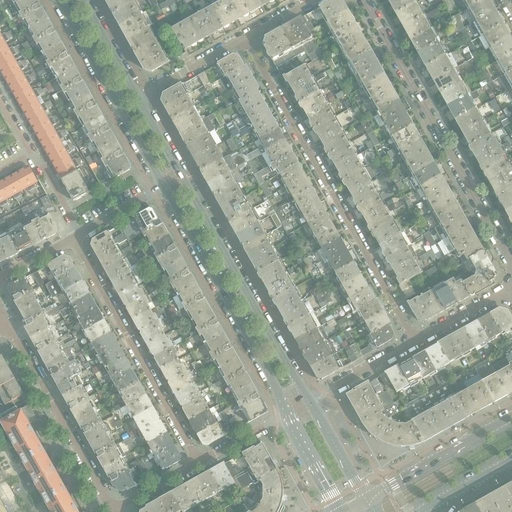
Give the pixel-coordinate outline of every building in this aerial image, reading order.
[(47,20),(36,0),(24,0),(16,5),(21,13),(19,14),(24,22),(25,21),(30,29),(47,20)] [(104,0),(113,14),(134,2),(137,0),(104,0)] [(175,4),(172,0),(169,0),(159,5),(161,10),(161,11),(165,9),(170,6),(172,5),(175,4)] [(248,16),(249,14),(241,0),(225,0),(212,8),(223,28),(225,28),(228,27),(229,25),(243,17),(245,17),(248,16)] [(241,0),(249,14),(250,13),(251,14),(254,12),(255,10),(269,3),(271,3),(274,1),(274,0),(241,0)] [(354,24),(348,12),(341,0),(337,0),(336,1),(335,0),(333,0),(320,8),(335,35),(354,24)] [(415,4),(413,0),(388,0),(393,9),(393,10),(394,13),(396,14),(396,15),(415,4)] [(483,0),(461,0),(467,9),(483,0)] [(501,25),(493,10),(487,0),(483,0),(467,9),(482,36),(501,25)] [(451,10),(453,4),(454,4),(452,1),(444,5),(448,12),(451,10)] [(141,15),(145,12),(150,10),(148,6),(139,11),(134,2),(113,14),(134,52),(155,40),(141,15)] [(173,13),(178,10),(175,4),(172,5),(170,6),(173,13)] [(430,30),(415,4),(396,15),(397,15),(396,17),(398,20),(399,20),(408,35),(407,37),(409,39),(411,40),(410,41),(430,30)] [(222,30),(223,29),(223,28),(212,8),(185,23),(197,43),(199,43),(202,41),(203,40),(217,32),(219,32),(222,30)] [(13,19),(9,13),(11,11),(10,9),(3,12),(10,24),(19,19),(17,17),(13,19)] [(165,18),(165,17),(163,14),(155,18),(157,22),(165,18)] [(317,34),(309,21),(312,19),(309,14),(301,18),(304,22),(313,40),(316,38),(315,35),(317,34)] [(464,28),(457,15),(451,18),(455,26),(458,31),(459,31),(464,28)] [(156,23),(159,28),(168,23),(165,18),(157,22),(156,23)] [(313,40),(304,22),(301,18),(280,30),(293,52),(302,47),(303,48),(312,62),(322,56),(313,40)] [(61,44),(47,20),(30,29),(34,38),(33,38),(37,46),(39,45),(43,53),(61,44)] [(197,43),(185,23),(172,30),(173,31),(179,44),(184,52),(187,50),(186,49),(191,46),(193,47),(196,45),(197,43)] [(369,50),(363,39),(354,24),(335,35),(350,62),(369,50)] [(511,53),(511,43),(508,36),(501,25),(482,36),(489,49),(497,62),(511,53)] [(458,31),(455,26),(450,29),(453,34),(458,31)] [(445,57),(433,36),(439,33),(436,27),(430,30),(410,41),(411,42),(411,43),(413,46),(414,47),(423,61),(422,63),(424,66),(425,66),(425,67),(445,57)] [(471,42),(464,28),(459,31),(460,35),(466,45),(471,42)] [(293,52),(280,30),(268,36),(269,36),(266,38),(264,46),(265,48),(264,48),(273,63),(293,52)] [(0,41),(12,35),(11,31),(5,34),(4,34),(1,35),(0,33),(0,41)] [(179,44),(173,31),(169,33),(175,46),(179,44)] [(0,50),(7,46),(5,43),(8,41),(8,40),(14,37),(12,35),(0,41),(0,50)] [(164,56),(155,40),(134,52),(144,70),(151,72),(176,58),(173,53),(167,55),(164,56)] [(74,68),(61,44),(43,53),(48,62),(46,63),(51,71),(52,70),(57,78),(74,68)] [(0,58),(20,48),(18,45),(12,48),(12,47),(9,49),(7,46),(0,50),(0,58)] [(0,68),(14,60),(12,56),(16,54),(22,50),(20,48),(0,58),(0,68)] [(482,53),(487,50),(486,48),(481,51),(480,49),(473,53),(475,57),(482,53)] [(384,76),(377,65),(369,50),(350,62),(356,73),(364,87),(384,76)] [(471,58),(468,52),(463,55),(467,61),(471,58)] [(511,87),(511,53),(497,62),(504,75),(508,82),(504,85),(507,91),(511,87)] [(252,78),(245,66),(244,64),(242,65),(238,58),(233,56),(216,66),(223,79),(225,78),(232,90),(252,78)] [(459,83),(445,57),(425,67),(426,68),(426,70),(427,72),(429,73),(437,88),(437,89),(438,92),(440,93),(440,94),(459,83)] [(336,70),(330,59),(330,58),(325,60),(332,72),(336,70)] [(3,76),(26,63),(25,60),(21,62),(20,61),(16,63),(14,60),(0,68),(2,73),(2,76),(3,76)] [(23,74),(20,70),(24,68),(28,65),(26,63),(3,76),(4,78),(5,78),(8,83),(23,74)] [(312,81),(305,67),(304,66),(302,68),(292,73),(284,78),(287,83),(289,83),(296,97),(296,99),(298,103),(299,103),(299,104),(304,101),(319,93),(312,81)] [(88,93),(74,68),(57,78),(62,87),(60,87),(65,95),(66,94),(71,102),(88,93)] [(289,68),(279,73),(282,79),(284,78),(292,73),(289,68)] [(40,78),(46,73),(44,69),(43,70),(37,73),(40,78)] [(334,77),(330,69),(325,72),(330,80),(334,77)] [(492,81),(485,69),(480,71),(481,72),(487,84),(492,81)] [(210,86),(203,73),(197,76),(200,81),(204,89),(210,86)] [(10,90),(34,77),(32,74),(28,76),(28,75),(24,77),(23,74),(8,83),(10,87),(10,90)] [(398,101),(391,90),(384,76),(364,87),(376,109),(377,111),(378,112),(398,101)] [(30,88),(28,84),(32,82),(32,81),(35,79),(34,77),(10,90),(12,92),(13,92),(15,96),(30,88)] [(260,92),(252,78),(232,90),(239,102),(237,103),(244,115),(264,104),(258,94),(260,93),(260,92)] [(471,94),(464,80),(460,83),(459,83),(440,94),(441,94),(440,96),(442,99),(444,99),(447,105),(452,114),(451,116),(453,118),(455,119),(454,120),(474,109),(470,102),(480,97),(476,91),(471,94)] [(213,89),(222,84),(220,81),(211,86),(213,89)] [(187,96),(192,92),(186,82),(164,95),(162,102),(172,120),(193,108),(187,96)] [(54,90),(50,83),(45,86),(49,93),(54,90)] [(18,104),(42,91),(40,88),(36,90),(36,89),(32,91),(30,88),(15,96),(18,101),(17,101),(18,104)] [(42,100),(40,96),(39,96),(47,91),(46,89),(42,91),(18,104),(20,106),(21,106),(23,111),(42,100)] [(337,99),(344,95),(342,91),(335,95),(337,99)] [(102,117),(94,103),(88,93),(71,102),(76,111),(74,112),(78,120),(80,119),(84,127),(102,117)] [(327,106),(319,93),(304,101),(299,104),(300,104),(299,105),(301,109),(303,109),(311,123),(310,125),(312,129),(313,129),(313,130),(333,118),(327,106)] [(221,102),(219,98),(213,101),(215,106),(221,102)] [(26,118),(52,105),(50,101),(44,104),(42,100),(23,111),(26,115),(25,115),(26,118)] [(412,126),(405,115),(398,101),(378,112),(379,114),(392,137),(412,126)] [(210,116),(217,112),(212,103),(208,105),(211,111),(209,113),(210,116)] [(278,129),(270,115),(264,104),(244,115),(258,140),(278,129)] [(31,124),(50,114),(47,110),(53,107),(52,105),(26,118),(28,120),(31,124)] [(364,120),(357,107),(353,109),(360,122),(364,120)] [(201,121),(194,109),(193,108),(172,120),(187,146),(208,134),(215,130),(210,122),(215,119),(220,127),(225,124),(218,111),(217,112),(210,116),(201,121)] [(482,122),(474,109),(454,120),(456,120),(455,122),(457,125),(458,125),(467,140),(466,142),(468,145),(469,145),(489,135),(484,127),(489,124),(487,120),(487,119),(482,122)] [(229,117),(226,111),(221,114),(224,120),(229,117)] [(372,132),(366,122),(379,114),(378,112),(364,120),(360,122),(367,135),(372,132)] [(34,132),(57,118),(56,116),(52,118),(50,114),(31,124),(33,129),(34,132)] [(116,142),(106,125),(102,117),(84,127),(89,135),(87,136),(89,140),(78,147),(80,150),(87,146),(91,144),(92,145),(94,144),(98,152),(116,142)] [(54,130),(52,127),(55,125),(55,124),(59,122),(57,118),(34,132),(36,134),(39,138),(54,130)] [(348,145),(334,120),(333,118),(313,130),(314,130),(314,131),(316,135),(318,135),(321,140),(325,149),(325,151),(327,154),(328,155),(328,156),(348,145)] [(510,123),(507,119),(501,123),(503,127),(510,123)] [(240,134),(248,130),(246,126),(237,131),(240,134)] [(426,151),(420,140),(412,126),(392,137),(406,162),(426,151)] [(292,154),(286,143),(278,129),(258,140),(261,145),(257,148),(258,150),(244,158),(244,159),(246,163),(251,161),(261,155),(263,154),(265,153),(272,165),(292,154)] [(42,146),(65,133),(64,130),(60,132),(59,131),(56,133),(54,130),(39,138),(41,143),(41,146),(42,146)] [(242,138),(250,134),(248,130),(240,134),(242,138)] [(379,144),(372,132),(367,135),(374,147),(379,144)] [(62,144),(59,140),(63,138),(67,135),(65,133),(42,146),(43,148),(44,148),(47,152),(62,144)] [(223,142),(232,137),(230,133),(221,138),(223,142)] [(499,147),(494,138),(496,137),(493,133),(489,136),(489,135),(469,145),(469,146),(483,173),(504,161),(501,156),(503,155),(501,151),(511,144),(511,141),(509,136),(502,140),(504,144),(499,147)] [(222,158),(215,146),(208,134),(187,146),(200,171),(222,158)] [(237,149),(231,139),(226,142),(232,152),(237,149)] [(130,167),(122,154),(116,142),(98,152),(103,159),(101,160),(103,165),(97,168),(106,183),(129,171),(130,167)] [(49,159),(73,147),(71,144),(67,146),(67,145),(64,147),(62,144),(47,152),(49,157),(49,159)] [(363,170),(348,145),(328,156),(329,156),(328,157),(330,161),(332,161),(340,175),(339,177),(341,180),(342,181),(342,182),(363,170)] [(70,158),(67,154),(71,152),(75,150),(73,147),(49,159),(50,160),(51,162),(52,162),(54,166),(70,158)] [(420,187),(440,176),(426,151),(406,162),(401,165),(401,167),(403,170),(405,171),(408,178),(404,180),(396,184),(399,189),(404,186),(404,184),(409,182),(414,191),(420,187)] [(279,175),(298,164),(292,154),(272,165),(269,166),(272,172),(276,170),(279,175)] [(215,197),(237,184),(230,172),(233,170),(237,168),(243,164),(246,163),(244,159),(234,164),(229,155),(223,159),(222,158),(200,171),(215,197)] [(93,164),(89,157),(85,159),(91,171),(97,168),(95,164),(93,164)] [(57,173),(80,160),(79,158),(75,160),(75,159),(71,161),(70,158),(54,166),(57,171),(56,171),(57,173)] [(77,172),(75,168),(79,166),(78,165),(80,164),(79,162),(81,161),(80,160),(57,173),(57,174),(59,176),(60,176),(62,180),(77,172)] [(511,170),(508,164),(506,165),(504,161),(483,173),(498,199),(511,191),(511,170)] [(312,189),(305,178),(298,164),(279,175),(281,179),(278,183),(282,190),(278,192),(280,196),(288,191),(292,200),(304,194),(312,189)] [(37,181),(29,168),(24,170),(21,170),(34,194),(37,192),(35,189),(36,188),(33,184),(37,182),(37,181)] [(106,183),(97,168),(91,171),(95,178),(101,186),(106,183)] [(381,182),(379,178),(383,176),(381,172),(371,177),(366,168),(363,170),(342,182),(343,182),(343,183),(345,186),(347,187),(354,201),(354,203),(356,206),(357,207),(377,196),(370,184),(373,182),(375,186),(381,182)] [(264,183),(261,178),(267,175),(264,169),(253,175),(259,186),(264,183)] [(34,194),(21,170),(21,171),(19,172),(19,173),(15,176),(22,190),(26,188),(28,192),(29,192),(32,196),(34,194)] [(91,192),(79,171),(77,172),(62,180),(61,180),(73,202),(91,192)] [(398,175),(391,178),(395,185),(396,184),(404,180),(402,177),(400,178),(398,175)] [(22,190),(15,176),(10,178),(7,178),(20,202),(23,200),(21,196),(22,196),(19,192),(22,190)] [(454,201),(448,190),(440,176),(420,187),(425,197),(420,200),(422,203),(427,200),(434,212),(454,201)] [(20,202),(7,178),(5,180),(5,181),(1,183),(9,198),(12,196),(14,200),(15,200),(17,203),(20,202)] [(9,198),(1,183),(0,183),(0,198),(6,210),(9,208),(7,204),(8,204),(5,200),(9,198)] [(271,195),(264,183),(259,186),(266,198),(271,195)] [(251,210),(244,197),(237,184),(215,197),(229,222),(251,210)] [(326,214),(319,203),(312,189),(304,194),(292,200),(295,206),(293,207),(295,212),(292,214),(293,216),(297,214),(299,212),(300,213),(304,220),(307,224),(326,214)] [(511,191),(498,199),(511,223),(511,191)] [(388,207),(402,199),(400,195),(386,203),(388,207)] [(55,211),(47,196),(40,200),(48,214),(55,211)] [(392,222),(386,212),(377,196),(357,207),(358,208),(357,209),(359,212),(361,213),(364,218),(369,227),(368,229),(370,232),(371,232),(371,233),(392,222)] [(413,207),(409,200),(408,201),(406,196),(402,198),(409,210),(413,207)] [(468,227),(462,215),(454,201),(434,212),(441,225),(448,238),(468,227)] [(31,212),(27,206),(22,209),(25,215),(31,212)] [(284,220),(279,212),(283,210),(281,206),(274,211),(280,222),(284,220)] [(266,236),(258,223),(260,221),(253,208),(251,210),(229,222),(244,248),(266,236)] [(168,236),(161,223),(153,210),(151,209),(107,233),(114,247),(117,245),(125,258),(126,258),(134,253),(130,245),(128,241),(132,239),(141,234),(144,239),(147,237),(151,245),(168,236)] [(339,239),(333,228),(326,214),(307,224),(314,237),(305,242),(308,246),(316,241),(321,250),(339,239)] [(56,231),(49,216),(48,216),(48,217),(40,221),(39,219),(32,223),(32,225),(24,229),(33,246),(55,235),(56,231)] [(289,226),(286,220),(280,223),(284,229),(289,226)] [(410,246),(406,237),(411,234),(408,230),(403,233),(399,235),(392,222),(371,233),(372,234),(372,235),(374,238),(376,239),(383,252),(383,255),(385,258),(386,258),(386,259),(410,246)] [(482,252),(476,240),(468,227),(448,238),(453,246),(444,251),(446,255),(437,260),(439,264),(448,259),(449,259),(453,257),(452,254),(453,254),(452,252),(455,251),(462,263),(469,260),(482,252)] [(0,242),(9,259),(33,246),(24,229),(16,234),(15,232),(7,235),(8,237),(0,242),(0,241),(0,242)] [(428,232),(423,235),(423,236),(424,237),(424,238),(428,245),(430,248),(436,245),(428,232)] [(114,247),(107,233),(93,241),(91,246),(104,269),(122,260),(125,258),(117,245),(114,247)] [(182,261),(168,236),(151,245),(156,254),(154,255),(158,263),(160,262),(165,270),(182,261)] [(280,261),(273,248),(266,236),(244,248),(258,274),(279,262),(280,261)] [(353,264),(347,252),(339,239),(321,250),(335,274),(353,264)] [(0,263),(9,259),(0,242),(0,263)] [(421,274),(413,261),(418,259),(410,246),(386,259),(387,259),(386,261),(388,264),(390,265),(398,278),(397,281),(400,285),(401,286),(413,279),(421,274)] [(436,258),(431,250),(424,255),(418,258),(420,261),(426,258),(427,259),(430,258),(432,261),(436,258)] [(470,296),(491,285),(494,283),(492,280),(493,278),(496,276),(482,252),(469,260),(475,270),(472,278),(462,283),(470,296)] [(82,282),(69,259),(64,258),(45,268),(48,274),(50,272),(51,273),(53,272),(57,279),(45,286),(52,299),(64,292),(82,282)] [(126,258),(125,258),(122,260),(104,269),(119,295),(136,286),(133,279),(141,274),(138,268),(133,271),(126,258)] [(196,285),(182,261),(165,270),(170,279),(168,280),(172,288),(174,287),(179,295),(196,285)] [(294,289),(293,288),(279,262),(258,274),(273,301),(294,289)] [(349,299),(367,288),(353,264),(335,274),(342,287),(338,288),(340,293),(335,296),(339,304),(345,301),(349,299)] [(44,284),(37,272),(32,275),(38,287),(44,284)] [(35,293),(31,286),(29,287),(24,278),(10,287),(9,291),(20,312),(37,303),(33,295),(35,293)] [(415,284),(413,279),(401,286),(400,285),(398,286),(406,300),(416,295),(411,286),(415,284)] [(470,296),(462,283),(461,282),(460,281),(455,284),(454,281),(434,292),(444,311),(470,296)] [(96,308),(90,297),(82,282),(64,292),(71,305),(59,312),(60,313),(61,315),(63,318),(69,315),(67,313),(74,309),(79,318),(96,308)] [(193,320),(210,310),(196,285),(179,295),(184,304),(181,305),(183,309),(175,314),(170,317),(172,319),(172,321),(188,312),(193,320)] [(149,305),(141,289),(139,289),(136,286),(119,295),(133,320),(151,311),(148,306),(149,305)] [(159,295),(167,291),(165,287),(157,291),(159,295)] [(316,288),(309,292),(311,296),(318,292),(316,288)] [(383,313),(376,300),(375,298),(373,299),(367,288),(349,299),(356,312),(358,310),(365,323),(383,313)] [(309,316),(304,306),(303,305),(294,289),(273,301),(288,328),(309,316)] [(444,311),(434,292),(418,302),(416,299),(408,304),(413,313),(414,313),(417,319),(425,321),(427,320),(427,321),(444,311)] [(332,302),(328,295),(322,298),(326,305),(332,302)] [(53,318),(60,313),(59,312),(57,308),(52,310),(50,306),(42,311),(37,303),(20,312),(26,322),(24,323),(27,327),(25,328),(31,339),(48,329),(49,328),(45,321),(52,316),(53,318)] [(110,333),(102,318),(96,308),(79,318),(77,320),(91,344),(110,333)] [(224,335),(210,310),(193,320),(198,328),(195,330),(200,337),(202,336),(206,344),(224,335)] [(511,332),(511,321),(507,312),(499,310),(489,315),(500,335),(505,332),(507,335),(511,332)] [(165,336),(162,330),(163,329),(155,314),(153,315),(151,311),(133,320),(147,345),(165,336)] [(326,341),(328,340),(313,313),(309,316),(288,328),(303,354),(326,341)] [(392,340),(393,335),(389,327),(391,326),(383,313),(365,323),(372,335),(371,335),(378,348),(392,340)] [(500,335),(489,315),(464,330),(475,349),(500,335)] [(348,325),(344,318),(336,323),(340,329),(348,325)] [(336,325),(333,320),(327,323),(330,329),(336,325)] [(61,353),(57,345),(62,342),(58,334),(54,336),(52,337),(48,329),(31,339),(44,363),(61,353)] [(475,349),(464,330),(438,344),(438,345),(449,364),(449,363),(475,349)] [(351,338),(348,332),(343,335),(346,340),(351,338)] [(124,358),(119,348),(110,333),(91,344),(102,364),(92,370),(95,375),(101,371),(100,369),(104,367),(105,369),(124,358)] [(238,360),(224,335),(206,344),(211,353),(209,354),(214,362),(216,361),(220,369),(238,360)] [(177,354),(169,339),(167,340),(165,336),(147,345),(161,370),(178,360),(175,355),(177,354)] [(175,346),(183,341),(181,338),(173,343),(175,346)] [(355,344),(352,338),(347,341),(350,346),(355,344)] [(320,380),(343,367),(340,362),(336,364),(332,356),(335,354),(331,347),(330,348),(326,341),(303,354),(317,379),(320,380)] [(351,363),(371,352),(369,348),(362,351),(360,353),(355,344),(349,347),(349,346),(344,349),(351,363)] [(449,364),(438,345),(412,360),(424,380),(450,365),(449,363),(449,364)] [(90,361),(84,349),(81,351),(87,361),(87,362),(90,361)] [(74,377),(70,369),(75,365),(73,362),(70,364),(67,360),(66,361),(61,353),(44,363),(58,386),(74,377)] [(511,354),(506,358),(510,367),(496,375),(508,395),(511,392),(511,354)] [(0,387),(15,380),(2,356),(2,357),(0,356),(0,387)] [(138,383),(130,368),(124,358),(105,369),(100,372),(103,378),(108,375),(116,388),(117,387),(120,393),(138,383)] [(194,384),(198,382),(195,376),(191,379),(183,364),(181,365),(178,360),(161,370),(175,395),(194,384)] [(252,385),(238,360),(220,369),(225,378),(223,379),(227,387),(230,386),(234,394),(252,385)] [(424,380),(412,360),(404,364),(404,363),(386,373),(392,384),(397,393),(409,385),(411,387),(424,380)] [(479,411),(508,395),(496,375),(488,360),(474,368),(482,382),(468,390),(479,411)] [(100,372),(95,375),(98,380),(103,378),(100,372)] [(392,384),(386,373),(380,377),(386,388),(392,384)] [(448,382),(445,378),(444,379),(441,374),(438,375),(443,385),(446,383),(448,382)] [(443,385),(438,375),(434,377),(440,387),(443,385)] [(82,386),(76,376),(74,377),(58,386),(63,397),(80,387),(82,386)] [(479,411),(468,390),(467,391),(460,376),(451,382),(458,396),(454,398),(446,383),(443,385),(440,387),(422,397),(418,399),(437,434),(479,411)] [(395,424),(384,418),(381,412),(384,411),(376,397),(384,393),(376,379),(347,395),(362,423),(365,427),(369,432),(372,435),(377,439),(378,440),(380,440),(385,443),(390,445),(396,446),(400,447),(400,424),(400,420),(401,415),(396,415),(396,424),(395,424)] [(0,395),(1,397),(19,387),(15,380),(0,387),(0,395)] [(152,408),(147,398),(138,383),(120,393),(123,398),(122,399),(123,402),(126,406),(130,413),(131,412),(134,418),(152,408)] [(209,411),(194,384),(175,395),(189,421),(209,411)] [(266,411),(252,385),(234,394),(239,402),(237,404),(241,412),(244,410),(250,422),(265,413),(266,411)] [(5,405),(24,395),(19,387),(1,397),(5,405)] [(94,411),(89,403),(91,402),(87,394),(85,395),(80,387),(63,397),(77,421),(94,411)] [(106,397),(102,390),(97,393),(101,400),(106,397)] [(417,399),(413,401),(404,407),(412,421),(408,424),(400,424),(400,447),(401,447),(407,447),(413,446),(419,444),(423,442),(437,434),(418,399),(417,399)] [(120,404),(113,408),(115,411),(116,412),(119,410),(123,408),(120,404)] [(77,511),(64,487),(28,423),(36,418),(34,415),(31,416),(28,409),(22,413),(21,411),(19,412),(16,407),(0,415),(0,416),(3,421),(1,422),(3,427),(2,427),(7,436),(8,436),(50,511),(77,511)] [(167,434),(158,418),(152,408),(134,418),(132,418),(147,445),(167,434)] [(218,423),(221,421),(214,408),(209,411),(189,421),(203,445),(206,446),(223,437),(224,437),(229,433),(227,429),(223,431),(218,423)] [(90,444),(112,432),(107,424),(104,425),(100,418),(98,419),(94,411),(77,421),(90,444)] [(227,418),(226,415),(223,411),(219,414),(222,420),(223,420),(227,418)] [(123,426),(120,421),(113,425),(116,430),(123,426)] [(116,446),(114,442),(112,444),(107,435),(112,432),(90,444),(104,468),(121,459),(125,457),(118,445),(116,446)] [(180,458),(172,444),(167,434),(147,445),(157,463),(162,471),(163,471),(179,461),(180,458)] [(133,443),(130,438),(123,442),(126,447),(133,443)] [(269,457),(266,452),(262,443),(242,454),(247,463),(250,468),(269,457)] [(279,471),(275,463),(273,463),(269,457),(250,468),(250,469),(241,474),(240,473),(231,478),(235,485),(239,492),(241,490),(242,491),(243,490),(279,471)] [(138,465),(144,462),(142,458),(127,466),(130,470),(131,469),(138,465)] [(127,489),(128,490),(135,486),(132,479),(134,478),(129,470),(130,470),(127,466),(127,465),(125,466),(121,459),(104,468),(114,487),(115,486),(118,491),(122,492),(127,489)] [(152,459),(144,463),(148,471),(153,468),(151,466),(155,463),(152,459)] [(240,473),(237,468),(234,470),(229,461),(224,464),(231,478),(240,473)] [(144,462),(138,465),(146,480),(152,477),(148,471),(144,463),(144,462)] [(235,485),(231,478),(224,464),(210,472),(222,492),(234,485),(235,485)] [(281,506),(282,500),(283,495),(283,494),(283,489),(282,483),(284,483),(282,477),(279,471),(243,490),(244,493),(254,493),(255,495),(252,500),(260,505),(272,511),(280,511),(281,509),(282,507),(281,506)] [(222,492),(210,472),(185,486),(196,506),(222,492)] [(511,511),(511,483),(491,496),(499,511),(511,511)] [(196,506),(185,486),(159,501),(165,511),(180,511),(182,511),(192,511),(190,509),(196,506)] [(234,503),(229,495),(225,497),(230,506),(234,503)] [(499,511),(491,496),(470,507),(463,511),(462,511),(499,511)] [(165,511),(159,501),(147,507),(146,509),(141,511),(165,511)] [(218,511),(221,510),(219,506),(217,507),(214,501),(211,502),(216,511),(218,511)]
